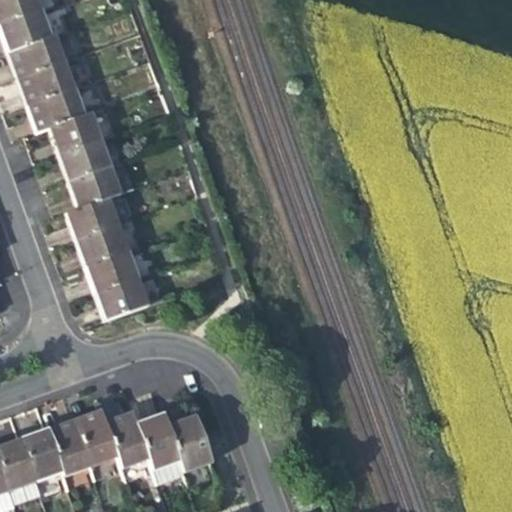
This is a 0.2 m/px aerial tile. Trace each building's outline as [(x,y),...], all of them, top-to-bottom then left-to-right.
[(0,0),(0,28),(34,16),(50,10),(46,0),(0,0)] [(44,45),(34,16),(0,28),(0,51),(3,60),(44,45)] [(56,41),(48,43),(58,69),(65,66),(56,41)] [(48,43),(44,45),(3,60),(7,72),(12,86),(58,69),(48,43)] [(68,97),(58,69),(12,86),(18,101),(22,114),(68,97)] [(77,123),(68,97),(22,114),(27,127),(32,140),(43,136),(77,123)] [(83,121),(77,123),(43,136),(47,149),(52,163),(93,147),(83,121)] [(103,175),(93,147),(52,163),(57,176),(62,189),(103,175)] [(112,202),(103,175),(62,189),(66,202),(71,217),(106,204),(112,202)] [(115,230),(106,204),(71,217),(62,221),(66,234),(70,246),(115,230)] [(125,257),(115,230),(70,246),(75,259),(80,274),(125,257)] [(134,283),(125,257),(80,274),(84,284),(89,299),(134,283)] [(144,310),(134,283),(89,299),(94,313),(99,326),(144,310)] [(81,475),(107,465),(94,431),(90,419),(79,423),(64,429),(81,475)] [(109,471),(137,461),(127,433),(122,421),(106,426),(94,431),(107,465),(109,471)] [(164,465),(168,464),(157,435),(153,423),(138,429),(127,433),(137,461),(148,492),(170,483),(164,465)] [(173,429),(157,435),(168,464),(172,477),(199,467),(183,425),(173,429)] [(54,484),(81,475),(64,429),(55,432),(37,439),(52,479),(54,484)] [(11,448),(26,489),(32,505),(55,497),(51,487),(49,480),(52,479),(37,439),(24,443),(11,448)] [(13,511),(32,505),(26,489),(11,448),(0,452),(0,498),(5,511),(13,511)]
